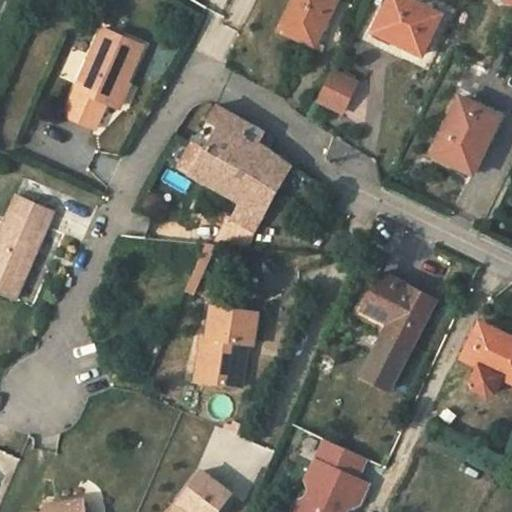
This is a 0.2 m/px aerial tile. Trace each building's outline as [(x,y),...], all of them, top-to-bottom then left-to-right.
[(308,58),(336,0),(294,0),(280,31),(300,41),(295,52),(308,58)] [(420,55),(441,15),(410,0),(390,0),(374,31),(420,55)] [(104,28),(65,115),(95,129),(107,103),(117,107),(144,46),(104,28)] [(309,103),(340,115),(353,79),(323,67),(309,103)] [(473,174),(500,117),(461,97),(433,154),(473,174)] [(272,140),(216,108),(208,120),(220,127),(205,150),(191,174),(241,204),(234,219),(255,231),(291,167),(266,151),(272,140)] [(179,167),(191,174),(205,150),(193,143),(179,167)] [(54,210),(17,194),(0,233),(0,290),(15,298),(54,210)] [(359,318),(383,331),(387,334),(375,357),(371,355),(361,375),(388,390),(435,301),(383,273),(359,318)] [(254,314),(209,307),(204,339),(199,339),(195,364),(210,366),(207,385),(238,390),(244,347),(249,347),(254,314)] [(511,380),(511,343),(503,340),(506,334),(481,322),(463,358),(480,366),(472,381),(474,390),(486,396),(493,394),(502,376),(511,380)] [(387,334),(383,331),(371,355),(375,357),(387,334)] [(503,340),(511,343),(511,337),(506,334),(503,340)] [(210,366),(195,364),(192,383),(207,385),(210,366)] [(315,461),(356,479),(365,459),(325,440),(315,461)] [(345,511),(347,508),(357,504),(367,484),(356,479),(315,461),(306,481),(309,489),(304,499),(297,502),(291,511),(345,511)] [(200,474),(169,511),(216,511),(229,496),(200,474)] [(41,511),(81,511),(81,501),(40,505),(41,511)]
